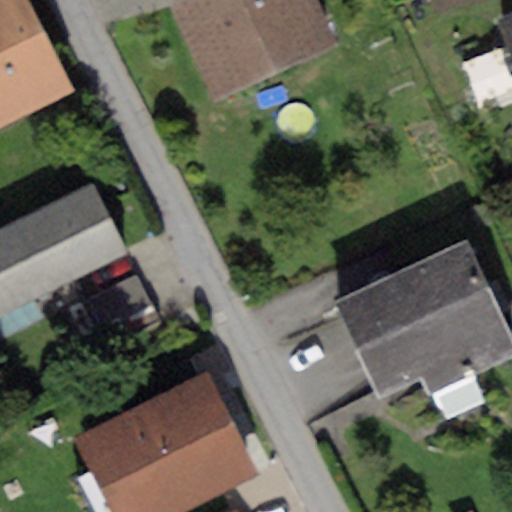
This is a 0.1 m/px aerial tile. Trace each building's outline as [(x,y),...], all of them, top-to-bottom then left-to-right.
[(0,0),(0,123),(70,91),(28,0),(0,0)] [(180,0),(168,5),(210,97),(332,41),(313,0),(180,0)] [(511,16),(496,22),(511,63),(511,16)] [(93,181),(0,227),(0,311),(126,248),(93,181)] [(511,337),(465,238),(334,300),(379,394),(423,372),(432,391),(511,354),(511,337)] [(137,275),(93,296),(117,347),(161,325),(137,275)] [(204,376),(77,437),(112,511),(168,511),(250,473),(204,376)]
